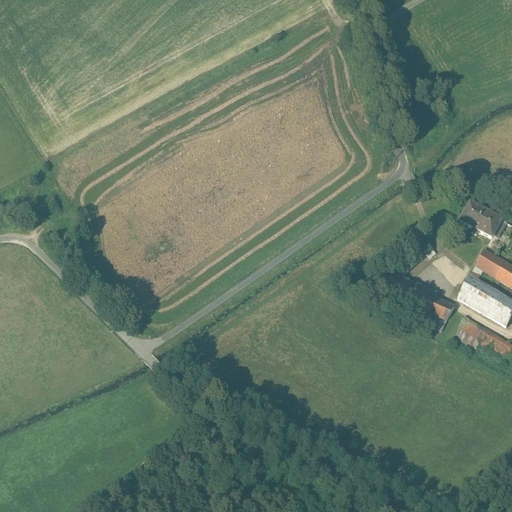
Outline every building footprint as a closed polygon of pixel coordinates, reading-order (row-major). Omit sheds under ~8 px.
[(501,221),(470,205),(460,223),(492,239),(501,221)] [(423,241),(412,251),(421,261),(432,250),(423,241)] [(412,251),(384,276),(398,282),(421,261),(412,251)] [(511,266),(484,251),(457,300),(506,327),(511,316),(511,301),(477,282),(483,271),(511,288),(511,266)] [(398,282),(384,276),(370,288),(408,305),(410,306),(446,322),(453,308),(398,282)] [(511,299),(511,291),(505,287),(501,293),(511,299)] [(446,322),(410,306),(405,316),(441,332),(446,322)] [(511,356),(511,345),(465,318),(459,329),(510,359),(511,356)]
